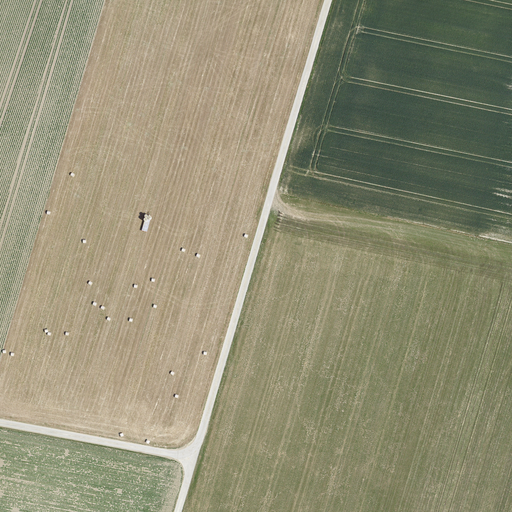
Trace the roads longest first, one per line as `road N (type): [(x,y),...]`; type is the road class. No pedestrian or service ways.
road 1 (track): [(177,511),(327,0)]
road 2 (track): [(0,422),(193,458)]
